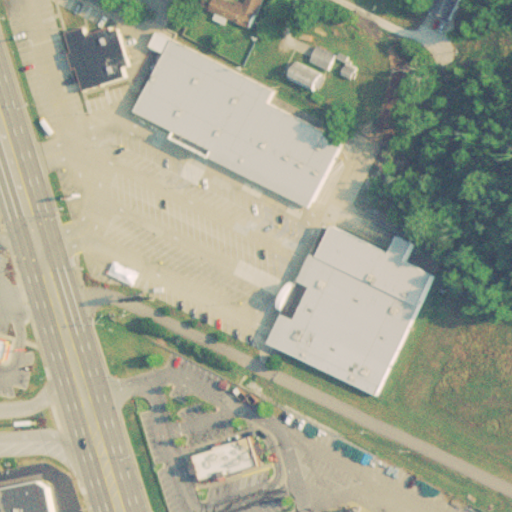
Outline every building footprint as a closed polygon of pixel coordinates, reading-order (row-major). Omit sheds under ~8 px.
[(255,29),(267,0),(249,0),(247,7),(230,0),(216,0),(212,10),(255,29)] [(467,0),(442,0),(437,13),(458,22),(467,0)] [(64,36),(82,29),(86,37),(108,28),(111,34),(117,31),(128,66),(121,68),(126,81),(82,93),(64,36)] [(155,34),(269,91),(264,102),(341,143),(310,209),(130,115),(144,90),(165,54),(149,48),(155,34)] [(315,60),(334,69),(341,55),(322,45),(315,60)] [(292,79),(321,91),(328,73),(300,61),(292,79)] [(325,226),(271,347),(380,397),(435,275),(325,226)] [(194,453),(252,434),(262,460),(203,480),(194,453)] [(0,511),(0,493),(55,483),(60,511),(0,511)]
